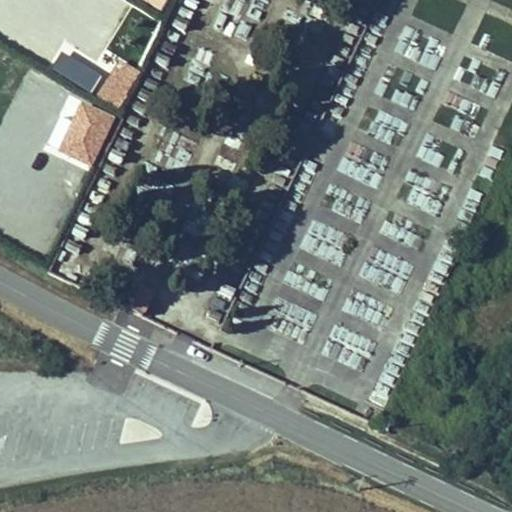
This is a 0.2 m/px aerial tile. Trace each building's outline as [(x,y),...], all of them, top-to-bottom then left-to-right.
[(115,54),(140,64),(163,12),(137,0),(6,0),(0,14),(0,44),(99,89),(115,54)] [(137,0),(138,0),(162,14),(169,0),(137,0)] [(115,114),(140,74),(117,61),(93,101),(115,114)] [(134,288),(126,311),(145,318),(153,295),(134,288)] [(0,399),(24,396),(20,368),(0,370),(0,399)]
